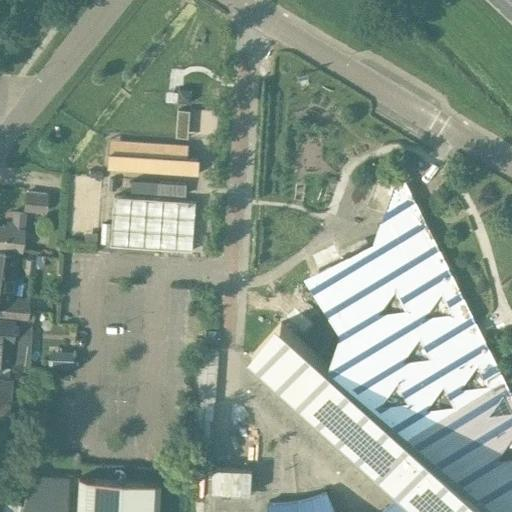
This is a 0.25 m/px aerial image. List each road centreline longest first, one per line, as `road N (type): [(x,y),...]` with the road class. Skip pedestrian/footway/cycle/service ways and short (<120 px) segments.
road 1 (residential): [(247,10),(226,348)]
road 2 (residential): [(511,167),(247,10)]
road 3 (unclassified): [(0,140),(112,0)]
